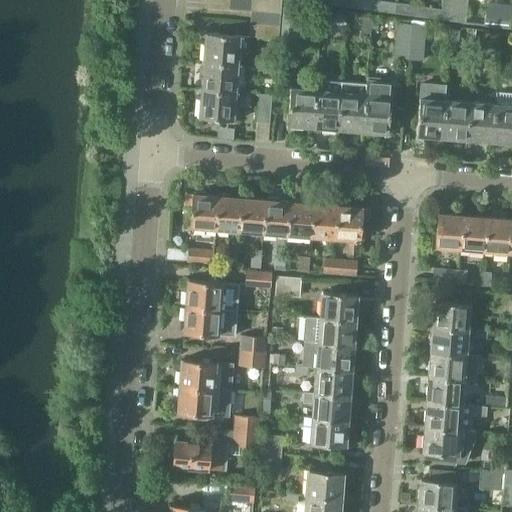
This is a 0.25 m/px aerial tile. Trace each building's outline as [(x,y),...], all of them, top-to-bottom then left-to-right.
[(250,0),(250,10),(278,13),(279,1),(271,0),(250,0)] [(346,0),(345,6),(371,10),(372,0),(346,0)] [(372,0),(371,10),(396,13),(397,3),(376,0),(372,0)] [(442,0),(441,9),(422,6),(421,16),(453,21),(455,0),(442,0)] [(455,0),(453,21),(464,22),(467,0),(455,0)] [(396,13),(421,16),(422,6),(397,3),(396,13)] [(282,6),(280,43),(296,44),(299,8),(282,6)] [(249,23),(277,26),(278,13),(250,10),(249,23)] [(318,12),(317,28),(329,29),(330,12),(318,12)] [(483,25),(509,28),(510,18),(498,16),(485,14),(483,25)] [(362,17),(361,33),(370,33),(372,17),(362,17)] [(276,39),(277,26),(249,23),(248,36),(276,39)] [(394,58),(408,59),(411,24),(397,23),(394,58)] [(411,24),(408,59),(423,60),(425,26),(411,24)] [(450,29),(448,44),(459,45),(460,29),(450,29)] [(202,61),(240,64),(242,35),(204,32),(202,61)] [(491,34),(489,50),(501,51),(502,35),(491,34)] [(200,89),(238,92),(240,64),(202,61),(200,89)] [(261,74),(276,75),(276,66),(261,65),(261,74)] [(365,94),(362,131),(388,133),(391,96),(377,95),(378,84),(366,83),(365,94)] [(312,127),(315,90),(290,88),(287,125),(312,127)] [(236,120),(238,92),(200,89),(197,118),(236,120)] [(312,127),(337,129),(340,92),(315,90),(312,127)] [(337,129),(362,131),(365,94),(340,92),(337,129)] [(260,94),(257,122),(269,123),(272,95),(260,94)] [(442,137),(445,100),(419,98),(416,135),(442,137)] [(466,139),(466,137),(469,102),(445,100),(442,137),(466,139)] [(491,141),(491,137),(494,104),(469,102),(466,137),(466,139),(491,141)] [(511,105),(494,104),(491,137),(491,141),(511,142),(511,105)] [(215,228),(218,195),(185,193),(184,203),(191,204),(190,226),(215,228)] [(215,228),(239,230),(242,197),(218,195),(215,228)] [(239,230),(262,232),(265,199),(242,197),(239,230)] [(262,232),(287,234),(290,202),(265,199),(262,232)] [(287,234),(310,236),(314,204),(290,202),(287,234)] [(310,236),(335,238),(338,206),(314,204),(310,236)] [(338,206),(335,238),(348,240),(347,254),(357,255),(360,220),(368,221),(369,208),(338,206)] [(460,249),(463,215),(438,213),(436,247),(460,249)] [(460,249),(484,251),(487,217),(463,215),(460,249)] [(484,251),(508,252),(511,219),(487,217),(484,251)] [(214,249),(213,249),(188,247),(187,261),(212,263),(214,249)] [(227,250),(226,265),(236,266),(237,251),(227,250)] [(251,252),(250,267),(260,268),(261,253),(251,252)] [(284,269),(285,254),(275,253),(274,269),(284,269)] [(299,255),(298,271),(308,272),(309,256),(299,255)] [(332,274),(333,260),(323,259),(322,273),(332,274)] [(356,262),(333,260),(332,274),(355,276),(356,262)] [(272,271),(245,269),(244,285),(270,287),(272,271)] [(433,281),(458,283),(458,271),(434,269),(433,281)] [(458,271),(458,283),(466,284),(467,271),(458,271)] [(490,286),(491,272),(481,271),(480,285),(490,286)] [(301,277),(276,276),(275,295),(300,297),(301,277)] [(187,279),(185,305),(219,308),(220,293),(236,295),(237,283),(187,279)] [(322,292),(320,317),(354,319),(355,316),(357,316),(358,305),(355,304),(356,294),(322,292)] [(488,312),(511,313),(511,294),(490,293),(488,312)] [(433,325),(467,328),(469,303),(435,301),(434,311),(432,311),(432,321),(434,321),(433,325)] [(219,308),(185,305),(183,329),(234,333),(234,323),(218,322),(219,308)] [(303,341),(352,345),(353,341),(355,341),(356,328),(354,327),(354,319),(320,317),(306,316),(306,317),(304,317),(302,340),(304,340),(304,341),(303,341)] [(431,352),(465,354),(467,328),(433,325),(433,335),(431,335),(430,347),(432,347),(431,352)] [(272,327),(271,337),(281,338),(282,327),(272,327)] [(474,337),(487,339),(488,330),(475,329),(474,337)] [(239,350),(266,351),(267,336),(240,334),(239,350)] [(317,367),(350,370),(351,366),(353,367),(354,354),(352,354),(352,345),(303,341),(301,366),(308,367),(317,367)] [(265,367),(266,351),(239,350),(238,365),(265,367)] [(430,373),(430,377),(463,380),(465,354),(431,352),(431,360),(429,360),(428,373),(430,373)] [(269,353),(268,362),(283,363),(284,353),(273,353),(269,353)] [(181,359),(179,385),(214,388),(215,372),(231,373),(232,363),(181,359)] [(307,375),(308,367),(301,366),(295,365),(295,374),(307,375)] [(317,367),(315,393),(349,396),(349,392),(351,392),(352,380),(350,380),(350,370),(317,367)] [(429,398),(428,402),(461,404),(463,380),(430,377),(429,386),(427,386),(426,397),(429,398)] [(214,388),(179,385),(177,410),(228,414),(229,404),(212,403),(214,388)] [(349,396),(315,393),(293,391),(292,400),(314,402),(313,418),(347,421),(347,417),(349,417),(350,406),(348,405),(349,396)] [(494,395),(493,406),(505,407),(506,396),(494,395)] [(260,400),(260,411),(269,411),(269,401),(260,400)] [(426,427),(471,430),(472,415),(486,416),(487,406),(461,404),(428,402),(428,412),(425,412),(424,422),(427,423),(426,427)] [(234,414),(233,430),(259,432),(260,416),(234,414)] [(346,430),(347,421),(313,418),(311,444),(345,447),(346,442),(347,442),(348,430),(346,430)] [(475,430),(471,430),(426,427),(426,436),(423,436),(422,448),(425,448),(425,452),(436,453),(435,463),(456,464),(456,462),(465,463),(473,442),(475,442),(475,430)] [(259,434),(259,432),(233,430),(210,428),(209,442),(175,439),(173,465),(226,470),(228,445),(257,447),(259,434)] [(256,452),(281,454),(282,435),(259,434),(257,447),(256,452)] [(492,451),(490,471),(505,472),(507,453),(492,451)] [(279,472),(281,454),(256,452),(255,471),(279,472)] [(310,470),(308,495),(341,498),(342,494),(344,494),(345,482),(343,482),(343,473),(310,470)] [(505,472),(490,471),(480,470),(479,488),(504,490),(504,484),(505,472)] [(420,501),(420,504),(454,507),(456,481),(422,479),(422,488),(419,488),(418,500),(420,501)] [(227,500),(252,502),(253,485),(228,483),(227,500)] [(511,484),(504,484),(504,490),(503,506),(511,506),(511,484)] [(285,502),(297,503),(298,494),(285,493),(285,502)] [(342,511),(343,507),(341,507),(341,498),(308,495),(306,511),(342,511)]
